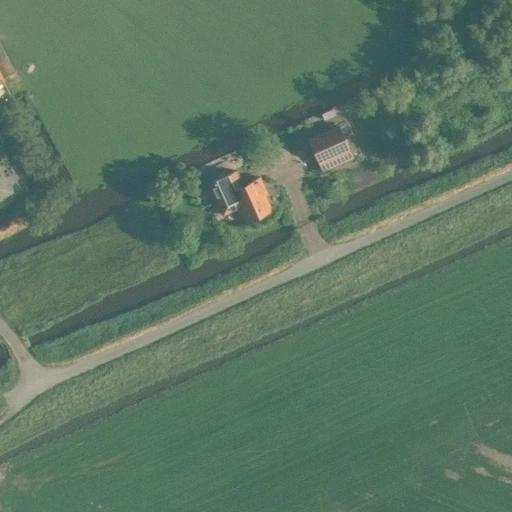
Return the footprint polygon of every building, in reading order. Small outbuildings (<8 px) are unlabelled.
[(380,99),(365,106),(376,129),(391,122),(380,99)] [(357,122),(366,143),(377,138),(368,117),(357,122)] [(314,150),(322,169),(353,156),(345,136),(314,150)] [(0,204),(25,192),(0,143),(0,204)] [(264,193),(266,192),(259,176),(241,184),(234,170),(208,182),(222,214),(238,207),(244,220),(270,208),(264,193)]
